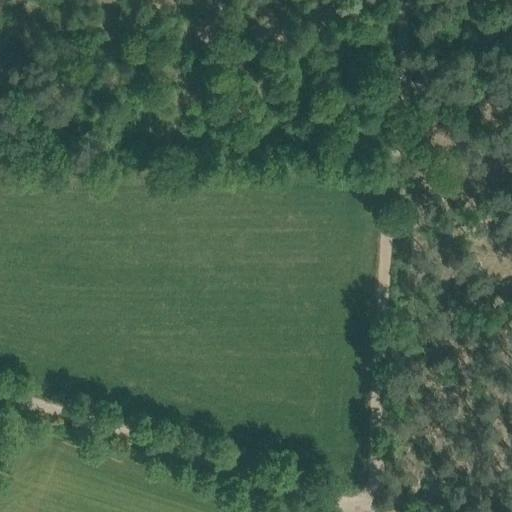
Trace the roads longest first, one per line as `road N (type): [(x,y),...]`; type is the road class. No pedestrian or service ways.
road 1 (track): [(368,507),(394,0)]
road 2 (track): [(368,507),(0,391)]
